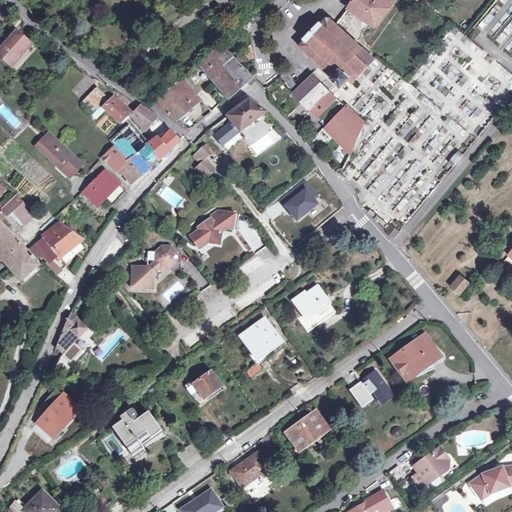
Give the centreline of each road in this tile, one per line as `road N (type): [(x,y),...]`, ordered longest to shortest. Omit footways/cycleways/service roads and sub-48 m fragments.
road 1 (tertiary): [(185,140),(135,190),(85,266),(0,452)]
road 2 (residential): [(435,302),(145,511)]
road 3 (residential): [(13,0),(185,140)]
road 4 (residential): [(331,511),(509,384)]
road 5 (residential): [(180,331),(357,209)]
road 6 (residential): [(357,209),(253,87)]
road 7 (residential): [(435,302),(357,209)]
